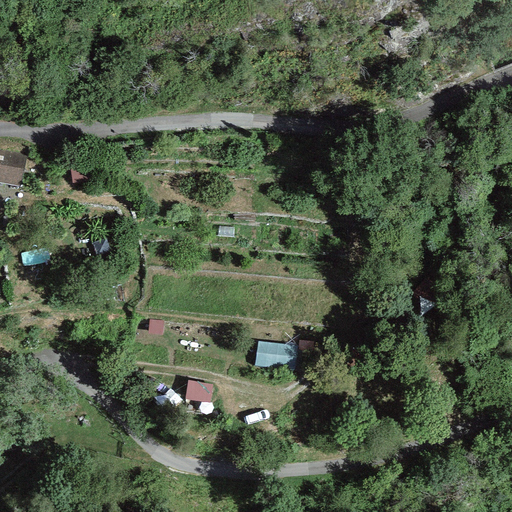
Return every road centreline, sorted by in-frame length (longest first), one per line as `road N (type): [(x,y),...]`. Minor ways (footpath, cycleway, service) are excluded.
road 1 (unclassified): [(0,362),(57,364),(157,452),(203,468),(277,470),(385,456),(511,409)]
road 2 (unclassified): [(511,74),(367,127),(207,120),(0,129)]
